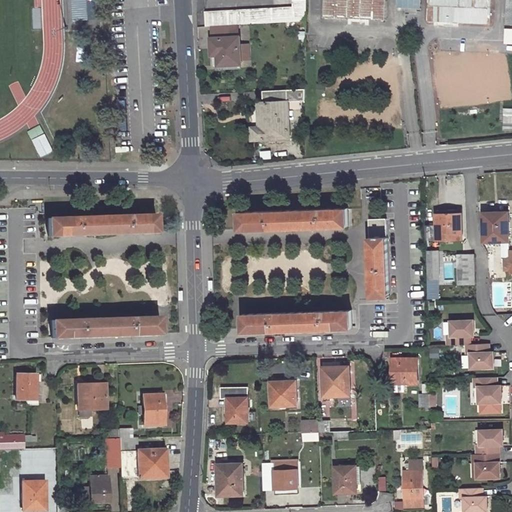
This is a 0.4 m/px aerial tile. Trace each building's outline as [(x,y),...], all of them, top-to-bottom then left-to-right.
[(293,0),(293,7),(206,11),(207,26),(212,26),(239,24),(307,21),(307,0),(293,0)] [(325,0),(325,19),(387,20),(387,0),(325,0)] [(398,0),(398,8),(422,8),(421,0),(398,0)] [(429,0),(428,21),(486,23),(486,0),(429,0)] [(212,26),(212,38),(240,36),(239,24),(212,26)] [(511,26),(503,26),(502,52),(511,52),(511,26)] [(240,36),(212,38),(213,50),(219,49),(220,65),(242,64),(240,36)] [(261,129),(250,129),(251,142),(288,140),(287,104),(305,103),(305,89),(261,91),(261,104),(260,104),(261,129)] [(456,108),(457,117),(485,115),(485,106),(456,108)] [(348,208),(240,212),(240,229),(348,225),(348,208)] [(509,212),(483,213),(485,242),(509,241),(509,212)] [(462,214),(436,214),(437,239),(463,239),(462,214)] [(155,215),(47,219),(47,236),(155,232),(155,215)] [(387,219),(370,219),(372,296),(389,295),(387,219)] [(438,252),(428,252),(429,279),(439,279),(438,252)] [(474,255),(459,255),(460,285),(475,285),(474,255)] [(439,279),(429,279),(429,290),(439,290),(439,279)] [(352,310),(243,314),(243,332),(352,327),(352,310)] [(159,317),(51,321),(52,338),(159,334),(159,317)] [(447,334),(447,344),(470,343),(470,334),(473,334),(473,319),(450,320),(451,334),(447,334)] [(470,343),(465,343),(465,352),(469,352),(469,368),(492,367),(491,351),(487,351),(487,342),(470,343)] [(431,347),(431,358),(440,357),(439,347),(431,347)] [(418,358),(405,358),(406,363),(395,363),(395,383),(418,383),(418,358)] [(340,365),(322,366),(323,396),(337,395),(338,404),(351,404),(349,365),(340,365)] [(35,375),(16,375),(16,400),(26,400),(35,400),(35,375)] [(495,377),(472,377),(472,387),(477,386),(477,402),(500,401),(500,385),(496,385),(495,377)] [(296,380),(271,381),(272,402),(288,402),(297,402),(296,380)] [(96,384),(76,384),(77,410),(79,410),(92,409),(105,409),(105,387),(96,387),(96,384)] [(430,384),(422,384),(422,393),(420,393),(420,406),(430,406),(430,384)] [(249,387),(221,388),(221,398),(228,399),(228,422),(249,422),(249,387)] [(162,395),(142,395),(143,425),(163,425),(162,395)] [(351,419),(319,420),(319,432),(335,431),(349,431),(352,431),(351,419)] [(319,420),(303,421),(303,432),(319,432),(319,420)] [(131,429),(117,429),(118,438),(131,438),(131,429)] [(503,429),(481,430),(481,444),(478,444),(478,454),(500,453),(500,444),(504,444),(503,429)] [(3,434),(0,433),(0,441),(22,441),(22,436),(3,436),(3,434)] [(110,438),(104,439),(105,467),(118,467),(118,438),(110,438)] [(131,438),(118,438),(119,478),(164,477),(163,449),(136,451),(136,438),(131,438)] [(22,441),(0,441),(0,449),(22,449),(22,441)] [(357,491),(356,470),(353,470),(353,462),(356,462),(359,462),(358,445),(334,445),(337,492),(357,491)] [(500,453),(478,454),(474,454),(474,463),(478,463),(478,477),(501,477),(500,453)] [(423,460),(409,460),(409,469),(403,469),(404,509),(424,509),(423,460)] [(243,462),(218,463),(219,495),(244,494),(243,462)] [(299,468),(273,469),(274,488),(300,487),(299,468)] [(108,477),(88,477),(89,502),(109,501),(108,477)] [(43,481),(22,482),(23,510),(43,510),(43,481)] [(483,487),(461,487),(461,497),(465,496),(465,511),(488,510),(487,495),(483,495),(483,487)]
